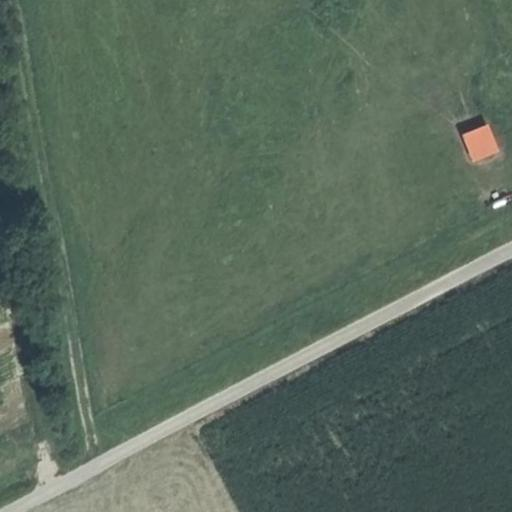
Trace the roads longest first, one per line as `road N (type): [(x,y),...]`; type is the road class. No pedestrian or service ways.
road 1 (track): [(511,253),(14,511)]
road 2 (track): [(96,468),(16,0)]
road 3 (track): [(0,233),(54,489)]
